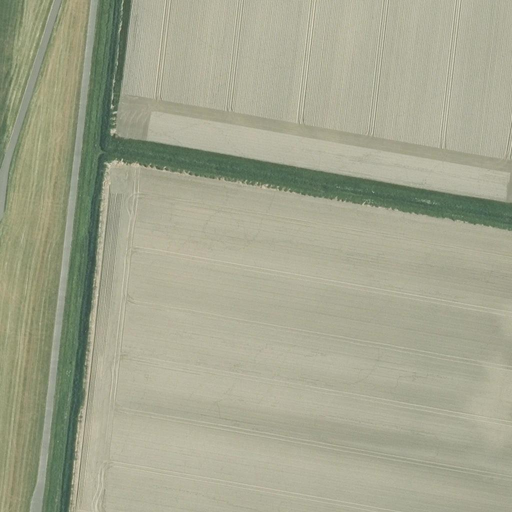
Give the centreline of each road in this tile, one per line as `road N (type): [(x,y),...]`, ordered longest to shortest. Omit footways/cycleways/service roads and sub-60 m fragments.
road 1 (track): [(37,511),(96,0)]
road 2 (track): [(55,0),(0,192)]
